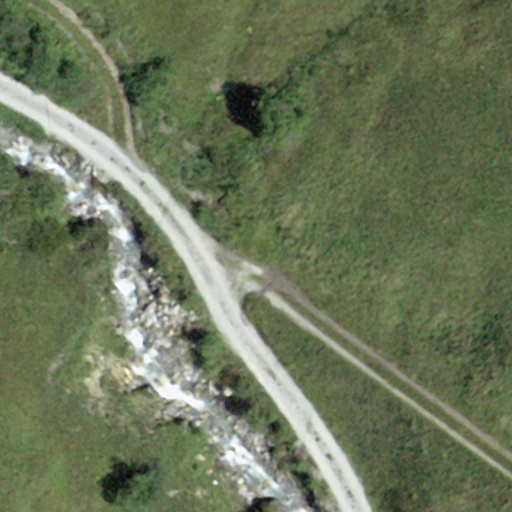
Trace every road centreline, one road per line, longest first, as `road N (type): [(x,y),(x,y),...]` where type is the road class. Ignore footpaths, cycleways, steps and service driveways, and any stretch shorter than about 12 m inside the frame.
road 1 (track): [(350,511),(308,419),(195,239),(0,58)]
road 2 (track): [(195,239),(511,479)]
road 3 (track): [(122,168),(123,110),(90,44),(0,13)]
